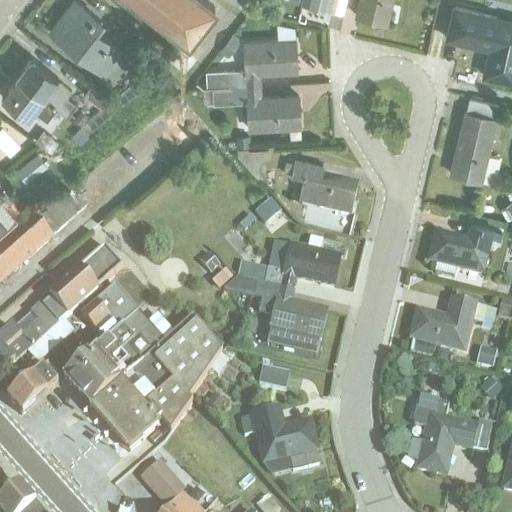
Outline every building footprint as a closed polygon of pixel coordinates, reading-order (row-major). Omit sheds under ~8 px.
[(78,0),(72,0),(48,32),(107,77),(127,53),(100,31),(107,21),(78,0)] [(205,0),(137,0),(192,43),(218,10),(205,0)] [(301,0),(301,2),(332,10),(334,0),(301,0)] [(334,0),(332,10),(344,13),(347,0),(334,0)] [(360,0),(357,16),(387,23),(392,0),(360,0)] [(511,19),(454,6),(447,38),(490,48),(484,75),(511,81),(511,19)] [(246,69),(207,71),(208,87),(262,85),(261,75),(299,73),(295,27),(278,24),(279,39),(244,41),(246,69)] [(233,33),(220,51),(229,57),(242,40),(233,33)] [(17,76),(56,107),(68,116),(78,103),(68,96),(73,90),(60,80),(61,79),(32,57),(17,76)] [(56,107),(17,76),(1,97),(28,118),(35,109),(47,119),(56,107)] [(92,83),(84,94),(103,107),(110,97),(92,83)] [(261,86),(245,87),(211,89),(212,105),(246,104),(247,132),(301,130),(299,95),(261,97),(261,86)] [(465,106),(450,171),(484,179),(499,114),(498,113),(501,102),(471,95),(468,107),(465,106)] [(41,128),(35,139),(52,148),(58,137),(41,128)] [(237,132),(237,143),(251,142),(251,131),(237,132)] [(38,154),(17,170),(27,183),(49,166),(38,154)] [(301,204),(353,216),(361,183),(323,174),(326,161),(296,155),(292,172),(307,176),(301,204)] [(10,241),(0,249),(0,288),(55,241),(53,239),(88,210),(70,191),(36,220),(35,219),(10,241)] [(0,249),(10,241),(8,239),(0,229),(0,213),(2,212),(10,204),(0,192),(0,249)] [(269,195),(258,205),(274,222),(285,212),(269,195)] [(511,199),(501,205),(507,217),(511,214),(511,199)] [(0,213),(0,229),(8,239),(18,230),(2,212),(0,213)] [(429,261),(486,275),(498,226),(471,219),(467,238),(436,231),(429,261)] [(265,282),(281,286),(296,289),(298,280),(335,289),(343,255),(291,242),(285,270),(269,266),(265,282)] [(0,378),(27,354),(64,322),(123,270),(105,249),(80,270),(79,270),(0,340),(0,378)] [(221,264),(209,250),(200,258),(213,272),(221,264)] [(268,267),(251,263),(248,277),(264,281),(268,267)] [(234,276),(226,268),(212,281),(220,289),(234,276)] [(277,303),(271,329),(322,341),(330,308),(293,300),(296,289),(281,286),(265,282),(261,299),(277,303)] [(118,333),(139,314),(116,287),(76,322),(90,338),(108,322),(118,333)] [(411,340),(467,353),(479,303),(452,297),(447,315),(418,309),(411,340)] [(503,299),(499,314),(508,316),(511,301),(503,299)] [(91,413),(175,336),(158,317),(149,326),(139,314),(118,333),(63,381),(91,413)] [(175,336),(91,413),(130,457),(161,430),(158,426),(162,422),(172,434),(193,405),(190,402),(211,373),(221,357),(223,355),(192,320),(175,336)] [(64,322),(27,354),(39,367),(75,335),(64,322)] [(245,346),(242,334),(233,336),(236,349),(245,346)] [(499,342),(485,338),(479,364),(493,367),(499,342)] [(411,352),(434,355),(435,346),(412,343),(411,352)] [(221,357),(211,373),(218,378),(229,363),(221,357)] [(48,364),(7,401),(22,418),(58,386),(53,380),(58,376),(48,364)] [(271,381),(301,388),(304,375),(274,368),(271,381)] [(491,377),(478,387),(490,400),(502,390),(491,377)] [(424,426),(414,470),(445,477),(453,446),(471,450),(477,425),(444,418),(448,403),(418,396),(411,423),(424,426)] [(279,406),(249,413),(250,416),(240,419),(244,435),(254,433),(262,466),(320,452),(311,418),(283,425),(279,406)] [(511,436),(500,489),(511,491),(511,436)] [(206,511),(157,461),(138,480),(166,508),(161,511),(206,511)] [(0,503),(0,511),(42,511),(19,486),(9,496),(0,503)] [(0,488),(0,503),(9,496),(0,488)]
